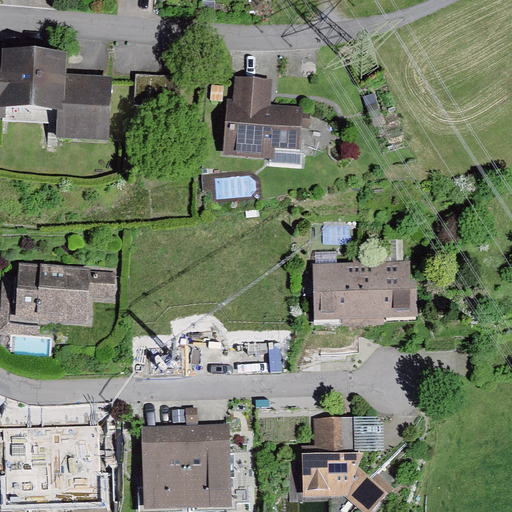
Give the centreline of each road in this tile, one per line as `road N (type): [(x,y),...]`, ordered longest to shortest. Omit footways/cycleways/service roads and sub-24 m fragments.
road 1 (residential): [(0,384),(64,392),(390,381)]
road 2 (residential): [(0,26),(307,42),(345,32)]
